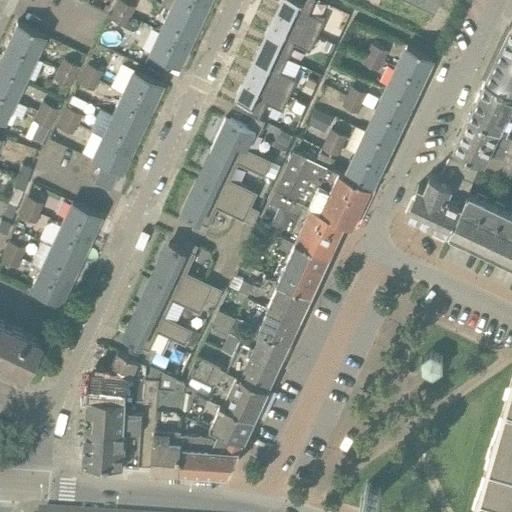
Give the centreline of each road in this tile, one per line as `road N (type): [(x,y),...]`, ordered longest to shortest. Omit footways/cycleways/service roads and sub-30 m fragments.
road 1 (residential): [(242,0),(54,413)]
road 2 (residential): [(254,505),(380,246)]
road 3 (residential): [(380,246),(377,227),(489,0)]
road 4 (residential): [(254,505),(30,486)]
road 5 (residential): [(511,317),(399,266),(380,246)]
